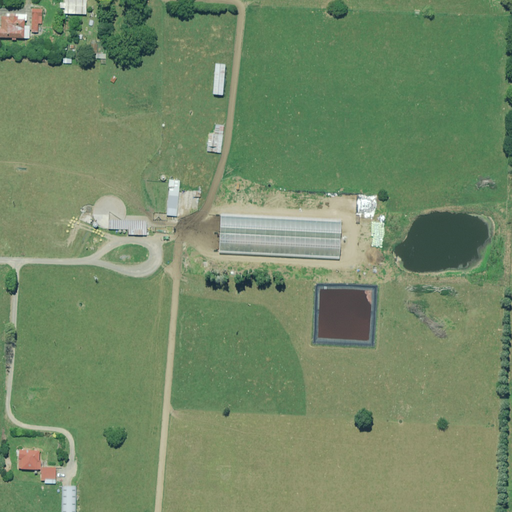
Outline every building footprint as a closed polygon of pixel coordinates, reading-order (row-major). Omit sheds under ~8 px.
[(89,14),(89,0),(67,0),(67,3),(62,3),(62,8),(67,8),(67,13),(89,14)] [(44,9),(34,9),(33,32),(40,32),(40,23),(43,23),(44,9)] [(32,26),(26,26),(27,20),(29,21),(29,15),(20,14),(10,14),(10,17),(4,17),(4,29),(0,28),(0,38),(32,38),(32,26)] [(98,59),(110,59),(110,44),(95,44),(95,53),(98,53),(98,59)] [(227,65),(217,64),(215,95),(225,95),(227,65)] [(226,125),(217,125),(217,134),(211,133),(210,152),(223,153),(226,125)] [(182,181),(172,180),(169,215),(178,216),(182,181)] [(203,191),(195,191),(195,201),(202,201),(203,191)] [(148,235),(148,221),(111,220),(110,229),(130,230),(130,235),(148,235)] [(41,451),(20,450),(20,459),(24,459),(24,462),(21,462),(21,469),(40,470),(41,451)] [(57,484),(57,468),(43,468),(43,481),(48,481),(48,484),(57,484)] [(78,511),(79,487),(66,486),(65,511),(78,511)]
